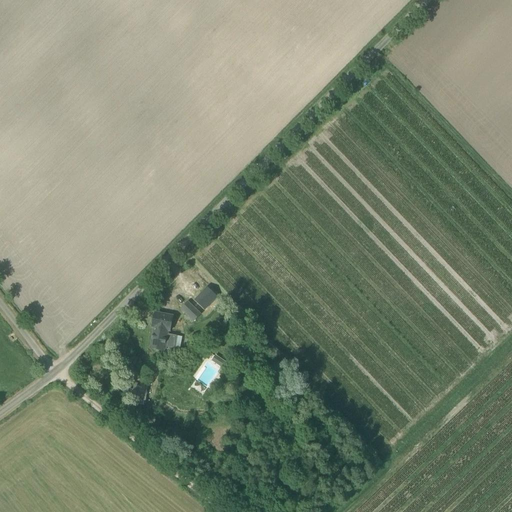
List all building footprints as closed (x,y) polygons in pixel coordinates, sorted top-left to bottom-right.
[(207,287),(194,301),(205,311),(218,297),(207,287)] [(187,302),(180,309),(193,322),(200,315),(187,302)] [(170,331),(173,317),(155,313),(152,328),(154,329),(150,349),(155,350),(155,352),(162,354),(162,352),(164,352),(164,349),(179,352),(182,337),(168,334),(168,331),(170,331)] [(195,378),(189,386),(202,395),(208,388),(195,378)] [(145,401),(147,385),(133,383),(131,400),(145,401)]
